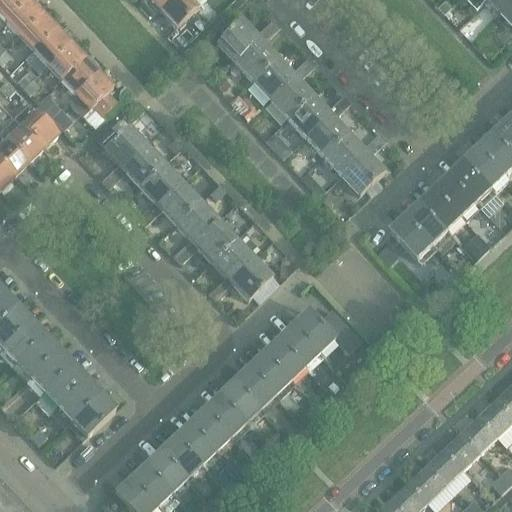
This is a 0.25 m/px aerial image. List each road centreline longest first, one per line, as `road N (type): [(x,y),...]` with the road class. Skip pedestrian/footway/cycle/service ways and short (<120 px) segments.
road 1 (residential): [(223,342),(71,185),(1,249)]
road 2 (residential): [(323,511),(511,333)]
road 3 (residential): [(156,411),(1,249)]
road 4 (residential): [(428,160),(277,0)]
road 5 (residential): [(54,505),(156,411)]
